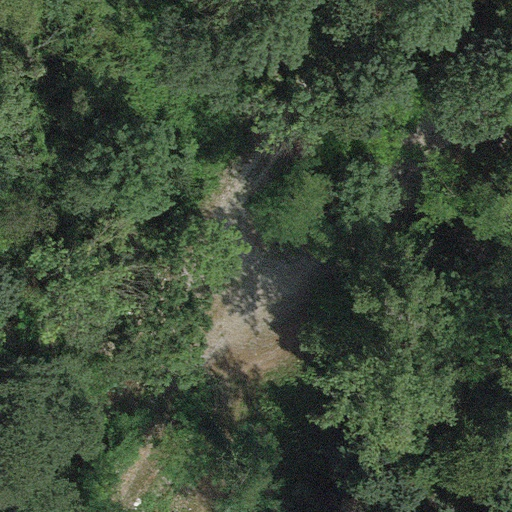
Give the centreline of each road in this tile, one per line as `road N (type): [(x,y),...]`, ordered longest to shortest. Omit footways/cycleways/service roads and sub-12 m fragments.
road 1 (track): [(234,268),(271,283),(307,267),(401,162),(511,57)]
road 2 (track): [(341,0),(233,210),(234,268)]
road 3 (track): [(234,268),(102,511)]
